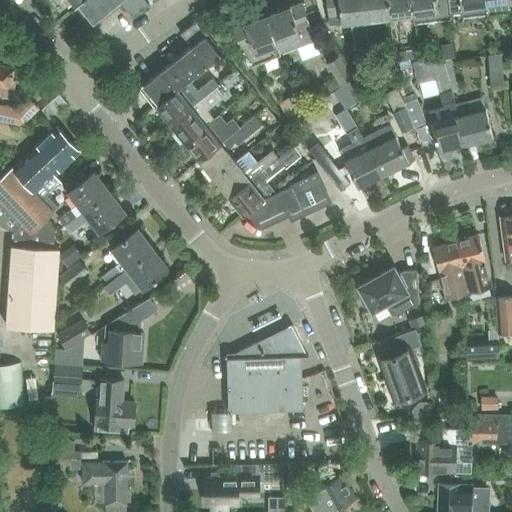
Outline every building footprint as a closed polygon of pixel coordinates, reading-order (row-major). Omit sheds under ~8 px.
[(82,0),(78,4),(79,5),(92,22),(119,1),(132,17),(149,4),(145,0),(82,0)] [(366,22),(362,0),(325,0),(328,17),(340,16),(342,24),(366,22)] [(387,0),(362,0),(366,22),(390,19),(387,0)] [(411,0),(387,0),(390,19),(413,16),(415,23),(411,0)] [(448,0),(411,0),(415,23),(451,19),(448,0)] [(484,0),(448,0),(451,19),(451,15),(462,13),(463,17),(486,14),(484,0)] [(509,0),(484,0),(486,14),(510,11),(509,0)] [(301,3),(267,16),(278,46),(284,44),(287,51),(284,52),(286,60),(300,55),(301,59),(319,53),(313,38),(315,38),(311,26),(299,30),(299,29),(309,25),(301,3)] [(278,46),(267,16),(232,29),(246,66),(279,53),(277,46),(278,46)] [(158,103),(155,105),(178,88),(178,89),(220,54),(205,35),(207,33),(197,20),(180,34),(190,46),(143,85),(158,103)] [(443,58),(453,57),(452,44),(441,45),(443,58)] [(417,48),(405,50),(406,60),(418,58),(417,48)] [(396,60),(404,59),(403,51),(395,52),(396,60)] [(488,55),(491,90),(504,88),(501,53),(488,55)] [(353,75),(338,54),(326,62),(335,76),(326,82),(331,90),(353,75)] [(435,79),(439,93),(452,90),(458,88),(450,59),(444,60),(442,57),(430,59),(435,79)] [(0,95),(17,100),(21,81),(12,79),(14,68),(0,65),(0,95)] [(390,80),(387,65),(372,67),(375,82),(390,80)] [(155,105),(170,124),(218,84),(213,78),(186,99),(178,89),(178,88),(155,105)] [(345,84),(334,91),(346,108),(357,101),(363,97),(351,80),(345,84)] [(170,124),(184,142),(206,124),(207,124),(214,119),(208,110),(223,98),(215,88),(219,85),(218,84),(170,124)] [(465,144),(458,115),(459,115),(456,103),(452,90),(439,93),(446,118),(431,122),(438,151),(465,144)] [(278,102),(287,116),(305,105),(296,91),(278,102)] [(334,91),(323,99),(335,115),(344,109),(346,108),(334,91)] [(28,97),(17,108),(6,106),(2,121),(22,125),(39,107),(28,97)] [(459,115),(458,115),(465,144),(493,137),(482,97),(456,103),(459,115)] [(406,106),(405,106),(413,127),(426,122),(417,99),(405,104),(406,106)] [(413,127),(405,106),(392,113),(402,133),(413,127)] [(184,142),(198,160),(221,142),(239,127),(247,121),(242,114),(216,136),(207,124),(206,124),(184,142)] [(198,160),(213,178),(235,160),(227,150),(235,143),(237,145),(262,125),(254,116),(248,121),(247,121),(239,127),(221,142),(198,160)] [(389,123),(363,136),(366,140),(370,147),(377,161),(383,174),(414,158),(407,145),(401,148),(395,135),(389,123)] [(317,141),(308,148),(341,190),(350,182),(343,174),(350,171),(352,173),(358,186),(383,174),(377,161),(370,147),(366,140),(363,136),(357,126),(355,128),(347,133),(352,141),(339,149),(345,160),(347,163),(338,168),(317,141)] [(57,127),(14,168),(55,211),(58,207),(47,194),(61,182),(54,174),(79,150),(57,127)] [(278,157),(277,158),(284,166),(285,167),(301,154),(293,145),(278,157)] [(213,178),(227,196),(250,178),(251,179),(260,172),(277,158),(278,157),(273,149),(245,172),(235,160),(213,178)] [(14,168),(12,166),(0,177),(0,219),(18,226),(14,230),(13,246),(11,245),(6,326),(55,329),(60,248),(54,248),(55,230),(45,219),(55,211),(14,168)] [(81,169),(62,184),(83,211),(109,191),(94,171),(87,177),(81,169)] [(265,197),(248,211),(259,228),(288,215),(290,220),(332,201),(317,170),(289,183),(290,186),(266,198),(265,197)] [(242,215),(248,211),(265,197),(274,190),(260,172),(251,179),(250,178),(227,196),(242,215)] [(109,191),(83,211),(77,216),(64,226),(69,233),(89,218),(99,230),(124,211),(109,191)] [(72,209),(59,219),(64,226),(77,216),(72,209)] [(511,215),(500,217),(505,261),(511,260),(511,215)] [(102,276),(107,283),(153,248),(138,228),(111,249),(121,262),(102,276)] [(478,234),(455,240),(468,291),(469,296),(475,296),(488,293),(487,287),(491,286),(485,262),(478,234)] [(433,245),(440,273),(447,297),(468,291),(455,240),(433,245)] [(153,248),(107,283),(113,291),(133,276),(142,287),(168,268),(153,248)] [(89,271),(80,260),(59,276),(68,287),(89,271)] [(393,267),(392,267),(358,286),(361,291),(356,292),(362,306),(369,305),(372,311),(384,303),(390,313),(397,315),(418,303),(416,269),(404,270),(397,274),(393,267)] [(511,293),(495,294),(498,329),(498,330),(511,329),(511,293)] [(102,341),(101,359),(141,362),(143,331),(136,331),(137,321),(156,310),(149,298),(118,317),(117,329),(108,329),(108,341),(102,341)] [(246,321),(254,338),(287,322),(279,305),(246,321)] [(410,321),(413,328),(415,328),(424,324),(421,316),(410,321)] [(57,334),(66,349),(77,343),(91,334),(82,319),(57,334)] [(227,383),(228,409),(228,411),(231,411),(303,409),(302,370),(301,355),(307,356),(301,343),(292,324),(238,351),(239,357),(227,357),(227,383)] [(421,345),(415,328),(413,328),(382,340),(387,355),(380,357),(396,399),(422,389),(414,366),(419,364),(413,347),(421,345)] [(489,340),(467,341),(468,360),(499,359),(498,339),(498,330),(498,329),(489,330),(489,340)] [(56,348),(55,363),(64,364),(75,365),(77,343),(66,349),(56,348)] [(0,364),(0,406),(24,404),(20,362),(0,364)] [(55,363),(54,381),(81,383),(83,366),(75,365),(64,364),(55,363)] [(99,378),(96,423),(133,426),(135,401),(118,400),(118,379),(99,378)] [(437,388),(429,388),(429,408),(447,408),(447,388),(437,388)] [(497,396),(481,396),(481,408),(497,408),(497,396)] [(228,411),(228,409),(210,410),(211,431),(232,430),(231,411),(228,411)] [(485,421),(480,420),(481,413),(469,413),(468,420),(469,420),(468,441),(490,441),(490,434),(499,434),(499,439),(511,439),(511,426),(511,412),(499,412),(499,417),(485,417),(485,421)] [(416,441),(416,451),(419,451),(418,471),(454,471),(470,471),(470,444),(468,444),(455,444),(455,429),(441,429),(441,445),(440,441),(430,440),(419,440),(419,441),(416,441)] [(50,436),(50,465),(81,465),(81,451),(74,450),(74,442),(67,442),(67,432),(45,433),(45,437),(50,436)] [(125,511),(127,461),(82,460),(82,484),(104,483),(104,505),(106,504),(106,511),(125,511)] [(211,478),(206,478),(207,504),(211,504),(211,511),(228,511),(228,503),(238,503),(238,491),(239,491),(258,490),(258,481),(279,481),(279,463),(234,464),(234,471),(224,471),(224,468),(211,468),(211,471),(211,478)] [(283,471),(283,483),(302,482),(302,468),(295,468),(295,463),(285,464),(285,471),(283,471)] [(306,496),(315,511),(327,511),(354,496),(341,475),(306,496)] [(438,511),(488,511),(489,486),(473,485),(440,484),(438,511)]
